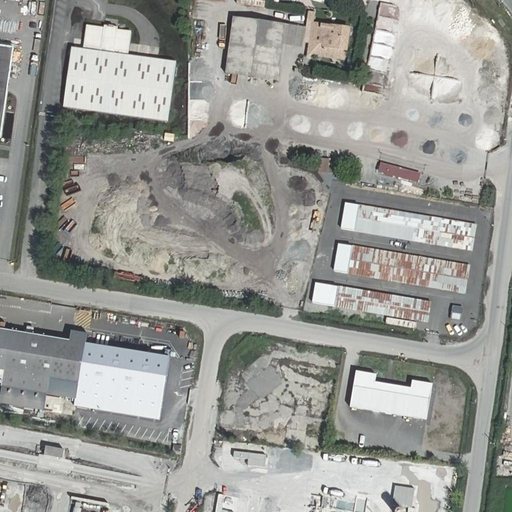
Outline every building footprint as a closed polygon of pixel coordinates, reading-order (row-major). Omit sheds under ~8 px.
[(283,21),(233,16),(227,72),(277,78),(283,21)] [(341,29),(305,24),(302,42),(315,45),(315,47),(328,49),(327,57),(336,59),(341,29)] [(62,115),(166,129),(175,70),(126,63),(130,40),(116,38),(116,35),(103,33),(102,36),(85,34),(82,57),(70,55),(62,115)] [(302,42),(300,56),(313,56),(327,57),(328,49),(315,47),(315,45),(302,42)] [(0,142),(1,143),(15,52),(0,50),(0,142)] [(472,120),(471,108),(460,108),(461,121),(472,120)] [(317,173),(327,174),(328,159),(318,158),(317,173)] [(378,165),(376,176),(418,182),(420,171),(378,165)] [(474,226),(359,206),(354,231),(470,250),(474,226)] [(468,266),(353,247),(349,273),(464,289),(468,266)] [(433,301),(342,289),(339,305),(430,318),(433,301)] [(462,307),(451,306),(449,321),(461,321),(462,307)] [(188,370),(190,339),(158,337),(156,368),(188,370)] [(0,381),(11,383),(17,343),(2,341),(0,354),(0,381)] [(75,352),(17,343),(11,383),(56,390),(85,394),(91,354),(92,344),(76,342),(75,352)] [(235,356),(246,369),(261,356),(250,344),(235,356)] [(106,356),(91,354),(85,394),(100,396),(106,356)] [(358,378),(352,416),(430,428),(435,391),(414,388),(413,395),(379,389),(380,381),(358,378)] [(56,390),(11,383),(9,399),(54,405),(56,390)] [(320,436),(321,426),(309,425),(308,435),(320,436)] [(303,450),(323,452),(325,435),(305,432),(303,450)] [(82,454),(58,449),(56,459),(81,463),(82,454)] [(233,452),(233,459),(246,460),(245,466),(264,467),(266,455),(233,452)] [(411,490),(392,489),(391,507),(409,508),(411,490)]
